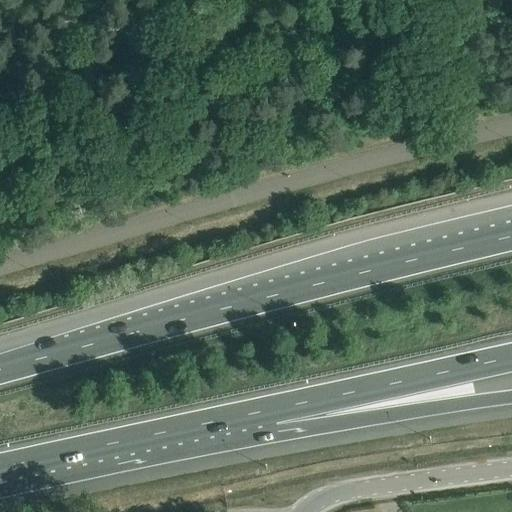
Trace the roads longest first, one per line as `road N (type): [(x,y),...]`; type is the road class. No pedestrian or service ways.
road 1 (unclassified): [(0,270),(511,126)]
road 2 (motorway): [(511,238),(0,370)]
road 3 (motorway): [(0,467),(274,408)]
road 4 (motorway): [(274,408),(511,359)]
road 5 (motorway): [(274,408),(511,398)]
road 6 (unclassified): [(511,470),(347,492),(304,511)]
